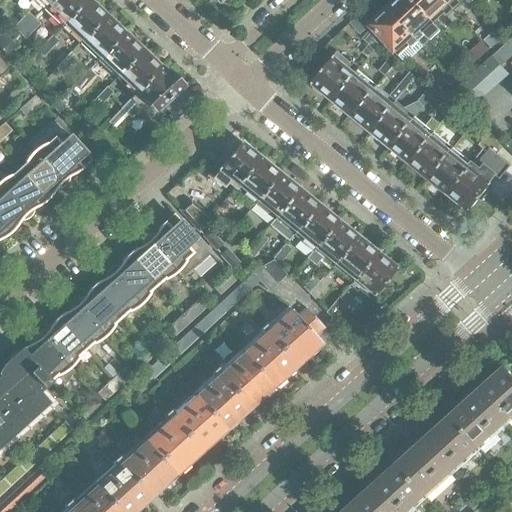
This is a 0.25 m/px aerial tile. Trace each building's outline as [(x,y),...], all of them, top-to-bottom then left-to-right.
[(34,0),(43,8),(50,0),(34,0)] [(61,25),(84,0),(50,0),(43,8),(61,25)] [(79,42),(105,15),(104,12),(99,7),(95,6),(88,0),(84,0),(61,25),(79,42)] [(434,23),(412,0),(394,0),(395,2),(388,9),(418,41),(425,35),(423,33),(434,23)] [(454,9),(445,0),(412,0),(434,23),(445,13),(447,15),(454,9)] [(458,0),(445,0),(454,9),(460,2),(458,0)] [(422,46),(418,41),(388,9),(381,15),(377,15),(372,20),(372,23),(370,25),(404,62),(422,46)] [(20,33),(34,18),(27,12),(14,27),(20,33)] [(97,59),(123,32),(122,29),(117,24),(113,23),(105,15),(79,42),(97,59)] [(34,18),(20,33),(25,40),(40,23),(34,18)] [(368,58),(381,42),(369,31),(361,40),(369,46),(362,54),(368,58)] [(115,76),(141,49),(140,46),(135,41),(131,40),(123,32),(97,59),(115,76)] [(494,33),(484,41),(491,48),(500,40),(494,33)] [(9,43),(1,34),(0,34),(0,45),(4,49),(9,43)] [(43,57),(58,41),(52,35),(37,51),(43,57)] [(511,43),(508,40),(504,44),(503,45),(511,55),(511,43)] [(4,49),(2,51),(9,57),(17,48),(11,41),(9,43),(4,49)] [(489,49),(481,41),(464,56),(472,65),(489,49)] [(511,55),(503,45),(497,50),(506,61),(511,55)] [(134,94),(159,66),(158,63),(153,58),(150,58),(141,49),(115,76),(134,94)] [(506,61),(497,50),(491,55),(492,56),(501,66),(506,61)] [(77,58),(71,52),(56,67),(63,74),(77,58)] [(335,101),(359,70),(361,67),(352,61),(351,62),(338,52),(322,71),(319,69),(310,78),(314,81),(312,83),(335,101)] [(398,60),(392,55),(379,71),(385,76),(398,60)] [(0,77),(10,68),(0,56),(0,77)] [(492,56),(482,64),(500,84),(509,76),(501,66),(492,56)] [(482,64),(473,72),(490,93),(500,84),(482,64)] [(146,120),(174,94),(183,86),(168,72),(166,74),(161,69),(162,69),(159,66),(134,94),(134,95),(122,107),(121,106),(108,122),(117,130),(128,121),(126,118),(129,115),(131,118),(138,112),(146,120)] [(79,89),(95,72),(90,67),(74,84),(79,89)] [(446,72),(454,81),(459,77),(451,68),(446,72)] [(360,71),(335,101),(354,116),(378,86),(360,71)] [(397,101),(416,78),(410,72),(390,96),(379,86),(354,117),(355,120),(361,124),(364,125),(373,132),(397,101)] [(454,81),(446,72),(441,76),(450,86),(454,81)] [(473,72),(463,81),(481,101),(490,93),(473,72)] [(35,73),(28,79),(36,88),(43,82),(35,73)] [(481,101),(463,81),(453,89),(461,98),(471,109),(481,101)] [(24,84),(13,94),(20,102),(31,91),(24,84)] [(416,117),(437,91),(431,85),(418,101),(416,103),(413,101),(407,109),(397,101),(373,132),(374,135),(380,140),(383,140),(392,148),(416,117)] [(98,107),(113,92),(107,86),(93,102),(98,107)] [(461,98),(453,89),(447,95),(455,103),(461,98)] [(31,114),(42,104),(35,96),(24,106),(31,114)] [(67,106),(62,101),(54,108),(60,113),(67,106)] [(171,115),(169,116),(174,121),(183,113),(179,108),(171,115)] [(464,134),(477,119),(471,112),(458,129),(464,134)] [(411,163),(436,132),(416,117),(392,148),(393,151),(399,155),(402,156),(411,163)] [(89,157),(56,119),(28,144),(33,149),(66,186),(67,185),(67,184),(68,183),(69,182),(69,181),(69,180),(70,179),(70,178),(70,177),(70,176),(72,176),(74,175),(76,174),(77,172),(79,171),(81,170),(83,169),(84,168),(92,160),(89,157)] [(0,141),(12,131),(5,123),(0,127),(0,141)] [(430,179),(455,148),(436,132),(411,163),(412,166),(418,171),(421,171),(430,179)] [(488,146),(495,138),(491,134),(481,147),(485,150),(488,146)] [(503,147),(495,138),(488,146),(498,154),(503,147)] [(234,189),(259,158),(240,142),(231,153),(230,153),(219,163),(218,162),(209,174),(224,186),(227,183),(234,189)] [(482,202),(511,165),(498,154),(488,146),(485,150),(475,163),(450,194),(451,198),(456,202),(460,202),(470,210),(479,200),(482,202)] [(450,194),(475,163),(485,150),(481,147),(471,160),(455,148),(430,179),(431,182),(437,187),(440,187),(450,194)] [(66,186),(33,149),(31,151),(28,154),(26,156),(25,158),(24,161),(25,162),(19,167),(48,200),(51,197),(52,195),(53,194),(57,189),(59,189),(62,188),(64,187),(65,186),(66,186)] [(258,198),(278,173),(277,170),(271,165),(268,165),(259,158),(234,189),(237,191),(242,185),(258,198)] [(48,200),(19,167),(11,174),(10,173),(8,174),(4,176),(2,177),(0,178),(0,182),(13,198),(30,218),(32,216),(33,214),(34,212),(34,210),(35,209),(37,207),(41,205),(44,203),(46,201),(48,200)] [(277,214),(297,189),(296,185),(291,181),(287,181),(278,173),(258,198),(277,214)] [(13,198),(0,182),(0,218),(12,232),(14,231),(16,227),(18,226),(20,222),(21,221),(24,221),(26,220),(28,220),(29,219),(30,218),(13,198)] [(296,229),(317,204),(316,201),(310,197),(306,196),(297,189),(277,214),(296,229)] [(191,200),(180,210),(200,232),(210,222),(191,200)] [(316,245),(336,220),(335,217),(329,212),(326,212),(317,204),(296,229),(316,245)] [(12,232),(0,218),(0,239),(2,239),(6,237),(9,235),(11,233),(12,232)] [(211,254),(181,220),(172,228),(165,221),(164,223),(161,226),(158,230),(156,233),(153,233),(150,234),(148,235),(147,235),(146,237),(171,265),(178,273),(183,279),(211,254)] [(355,236),(336,220),(316,245),(335,261),(355,236)] [(227,240),(214,226),(204,236),(216,250),(227,240)] [(267,239),(260,233),(245,251),(251,258),(267,239)] [(355,277),(375,252),(374,248),(368,244),(365,244),(355,236),(335,261),(355,277)] [(171,265),(146,237),(144,238),(144,239),(143,241),(142,242),(142,244),(142,246),(135,250),(134,250),(130,253),(139,265),(157,286),(165,279),(166,280),(168,279),(172,277),(176,275),(178,273),(171,265)] [(272,258),(278,265),(291,249),(284,243),(272,258)] [(231,245),(221,254),(220,255),(233,269),(244,259),(231,245)] [(371,300),(396,269),(375,252),(355,277),(356,277),(349,286),(357,292),(359,290),(371,300)] [(139,265),(130,253),(128,255),(125,259),(123,261),(120,266),(118,266),(115,266),(114,266),(112,267),(111,268),(110,269),(142,305),(144,303),(146,301),(148,299),(149,297),(151,295),(152,293),(151,292),(157,286),(139,265)] [(270,259),(261,267),(276,283),(285,275),(270,259)] [(251,273),(253,272),(247,265),(246,266),(238,274),(244,280),(245,279),(251,274),(251,273)] [(276,283),(261,267),(253,275),(258,281),(267,291),(276,283)] [(142,305),(110,269),(108,270),(107,273),(106,275),(106,276),(106,278),(99,282),(96,283),(93,286),(121,318),(129,311),(130,312),(132,311),(137,309),(139,308),(142,305)] [(235,281),(228,273),(213,287),(220,295),(235,281)] [(253,275),(251,273),(251,274),(245,279),(252,286),(258,281),(253,275)] [(310,292),(320,280),(313,274),(303,286),(310,292)] [(314,300),(328,282),(322,277),(320,280),(310,292),(309,293),(314,300)] [(246,291),(252,286),(245,279),(244,280),(239,284),(246,291)] [(246,291),(239,284),(233,289),(240,297),(246,291)] [(121,318),(93,286),(90,289),(89,291),(86,294),(84,298),(83,297),(81,298),(79,298),(78,299),(76,300),(74,301),(106,337),(109,335),(110,333),(112,331),(114,329),(115,327),(116,325),(115,324),(121,318)] [(240,297),(233,289),(228,295),(234,302),(240,297)] [(234,302),(228,295),(222,300),(228,307),(234,302)] [(338,297),(326,312),(331,317),(344,302),(338,297)] [(228,307),(222,300),(216,305),(223,313),(228,307)] [(106,337),(74,301),(73,302),(72,303),(72,304),(71,305),(71,306),(70,308),(70,309),(70,310),(66,312),(63,314),(59,316),(57,318),(86,350),(93,343),(94,344),(97,343),(101,341),(105,339),(106,337)] [(202,312),(205,308),(198,301),(183,314),(190,322),(202,312)] [(223,313),(216,305),(210,311),(217,318),(223,313)] [(306,307),(297,316),(314,335),(323,327),(306,307)] [(291,309),(242,353),(272,386),(320,342),(314,335),(297,316),(291,309)] [(217,318),(210,311),(204,316),(211,324),(217,318)] [(179,332),(190,322),(183,314),(168,328),(175,336),(179,332)] [(211,324),(204,316),(198,322),(205,329),(211,324)] [(86,350),(57,318),(54,321),(53,323),(51,325),(48,330),(46,330),(43,330),(41,331),(39,333),(38,333),(70,369),(71,368),(76,363),(77,361),(79,359),(80,356),(79,356),(86,350)] [(235,330),(227,321),(221,327),(229,336),(235,330)] [(205,329),(198,322),(192,327),(199,334),(205,329)] [(199,334),(192,327),(186,332),(193,340),(199,334)] [(193,340),(186,332),(180,338),(187,345),(193,340)] [(70,369),(38,333),(37,334),(37,335),(36,336),(36,337),(35,338),(35,339),(35,340),(35,341),(34,342),(32,343),(30,345),(28,346),(26,347),(24,348),(22,350),(21,351),(56,389),(59,392),(70,382),(75,374),(70,369)] [(155,355),(166,344),(169,341),(163,333),(148,347),(155,355)] [(187,345),(180,338),(174,343),(181,351),(187,346),(187,345)] [(181,351),(174,343),(169,349),(175,356),(181,351)] [(155,355),(148,347),(137,357),(133,361),(140,368),(144,365),(155,355)] [(224,362),(211,348),(203,356),(216,370),(224,362)] [(175,356),(169,349),(163,354),(169,361),(175,356)] [(39,392),(43,388),(49,395),(56,389),(21,351),(10,361),(8,363),(5,366),(4,368),(1,372),(0,373),(0,445),(48,402),(39,392)] [(242,353),(195,395),(225,428),(272,386),(242,353)] [(169,361),(163,354),(157,359),(163,367),(169,361)] [(163,367),(157,359),(151,365),(158,372),(163,367)] [(158,372),(151,365),(145,370),(152,378),(158,372)] [(112,380),(119,388),(135,374),(128,366),(112,380)] [(511,374),(505,367),(450,416),(477,447),(511,415),(511,374)] [(119,388),(112,380),(102,390),(106,394),(102,398),(105,401),(119,388)] [(139,382),(132,389),(139,397),(146,390),(139,382)] [(195,395),(145,441),(174,474),(225,428),(195,395)] [(88,423),(103,409),(96,401),(81,415),(88,423)] [(450,416),(396,465),(424,495),(477,447),(450,416)] [(72,430),(65,422),(57,429),(64,437),(72,430)] [(57,444),(64,437),(57,429),(50,436),(57,444)] [(57,444),(50,436),(42,443),(49,451),(57,444)] [(132,511),(174,474),(145,441),(96,485),(120,511),(132,511)] [(111,442),(106,447),(113,456),(119,450),(111,442)] [(49,451),(42,443),(34,450),(41,458),(49,451)] [(113,456),(106,447),(100,452),(108,461),(113,456)] [(41,458),(34,450),(27,457),(34,465),(41,458)] [(34,465),(27,457),(19,464),(26,472),(34,465)] [(18,479),(26,472),(19,464),(11,471),(18,479)] [(396,465),(343,511),(404,511),(424,495),(396,465)] [(40,468),(34,474),(41,482),(47,476),(40,468)] [(11,486),(18,479),(11,471),(4,479),(11,486)] [(41,482),(34,474),(28,479),(35,487),(41,482)] [(11,486),(4,479),(0,481),(0,489),(3,493),(11,486)] [(35,487),(28,479),(22,484),(29,492),(35,487)] [(29,492),(22,484),(16,490),(23,498),(29,492)] [(120,511),(96,485),(66,511),(120,511)] [(62,486),(57,491),(64,500),(70,495),(62,486)] [(23,498),(16,490),(10,495),(18,503),(23,498)] [(64,500),(57,491),(51,497),(59,505),(64,500)] [(18,503),(10,495),(4,501),(12,509),(18,503)] [(7,511),(12,509),(4,501),(0,504),(0,507),(4,511),(7,511)]
